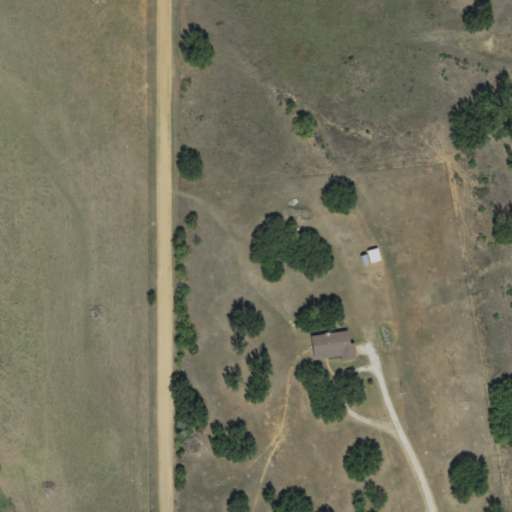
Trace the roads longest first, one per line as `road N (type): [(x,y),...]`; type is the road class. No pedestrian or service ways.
road 1 (residential): [(167,511),(162,0)]
road 2 (track): [(433,511),(373,356)]
